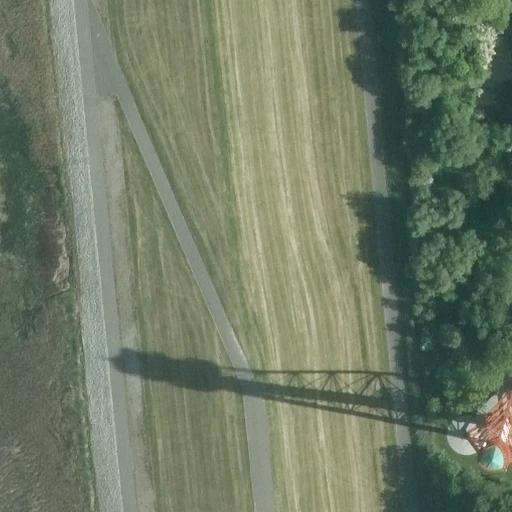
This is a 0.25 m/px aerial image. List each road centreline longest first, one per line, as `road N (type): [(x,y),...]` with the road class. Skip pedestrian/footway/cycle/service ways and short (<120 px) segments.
road 1 (track): [(409,511),(365,0)]
road 2 (track): [(89,45),(128,91),(249,379),(261,511)]
road 3 (track): [(89,45),(129,511)]
